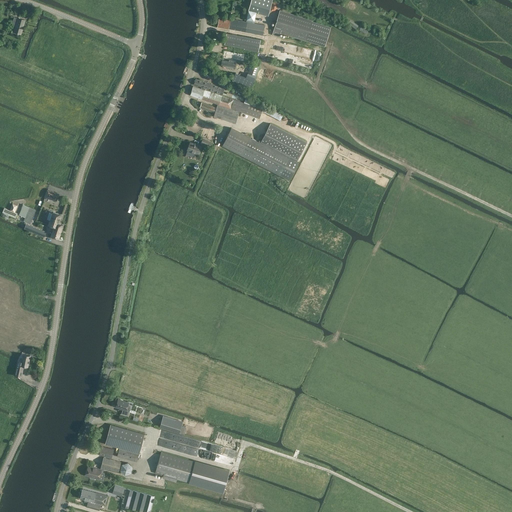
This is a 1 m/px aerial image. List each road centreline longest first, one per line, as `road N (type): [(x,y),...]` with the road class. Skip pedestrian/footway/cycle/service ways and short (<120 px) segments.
road 1 (unclassified): [(58,511),(110,367),(134,233),(203,37),(203,0)]
road 2 (tertiary): [(0,485),(47,376),(80,174),(137,46)]
road 3 (track): [(511,215),(360,142),(314,86),(328,44)]
road 4 (track): [(235,470),(150,446),(154,432),(93,415)]
road 5 (track): [(294,459),(243,442),(227,497),(255,505),(253,511)]
road 6 (track): [(314,86),(266,64),(269,38),(204,28)]
road 7 (track): [(409,511),(294,459),(297,450)]
road 8 (track): [(194,196),(226,124),(205,119),(183,97)]
road 9 (unclassified): [(23,0),(137,46)]
